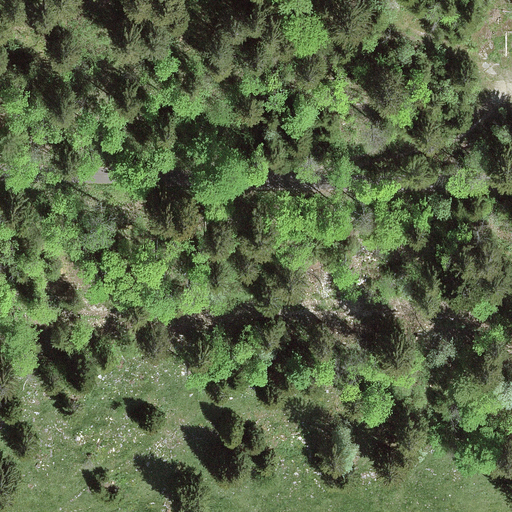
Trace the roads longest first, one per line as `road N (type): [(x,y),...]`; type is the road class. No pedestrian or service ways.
road 1 (unclassified): [(0,173),(511,179)]
road 2 (track): [(92,511),(401,310),(511,283)]
road 3 (track): [(318,178),(438,142),(495,111),(489,60),(417,33)]
